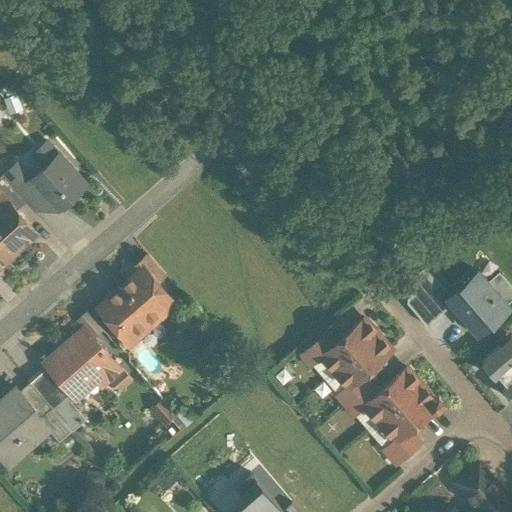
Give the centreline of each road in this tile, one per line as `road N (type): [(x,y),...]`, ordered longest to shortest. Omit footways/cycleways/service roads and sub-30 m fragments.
road 1 (track): [(358,285),(114,0)]
road 2 (residential): [(0,334),(197,164)]
road 3 (track): [(372,300),(511,177)]
road 4 (residential): [(480,417),(358,285)]
road 5 (residential): [(369,511),(480,417)]
